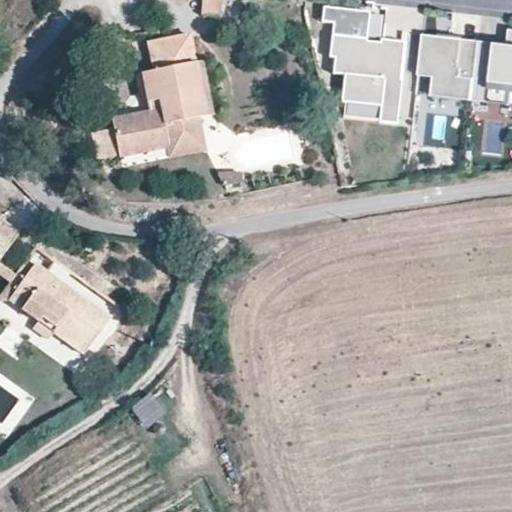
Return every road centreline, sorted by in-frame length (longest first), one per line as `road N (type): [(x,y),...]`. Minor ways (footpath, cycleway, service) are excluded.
road 1 (unclassified): [(0,480),(160,357),(211,230)]
road 2 (unclassified): [(511,183),(211,230)]
road 3 (unclassified): [(211,230),(137,232),(72,214),(0,142)]
